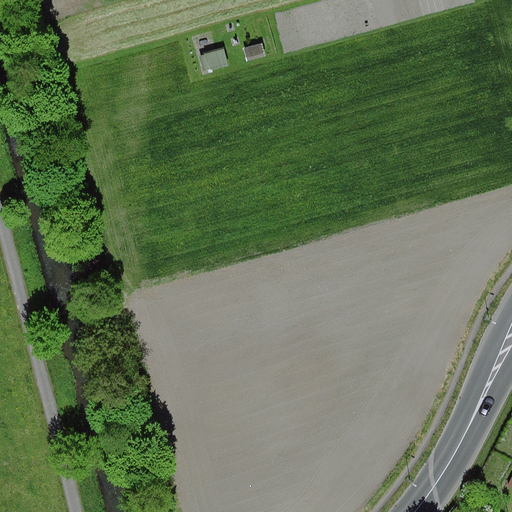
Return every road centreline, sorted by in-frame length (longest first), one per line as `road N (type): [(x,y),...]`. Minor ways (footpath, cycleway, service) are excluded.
road 1 (track): [(0,224),(75,511)]
road 2 (tertiary): [(511,337),(469,426),(413,511)]
